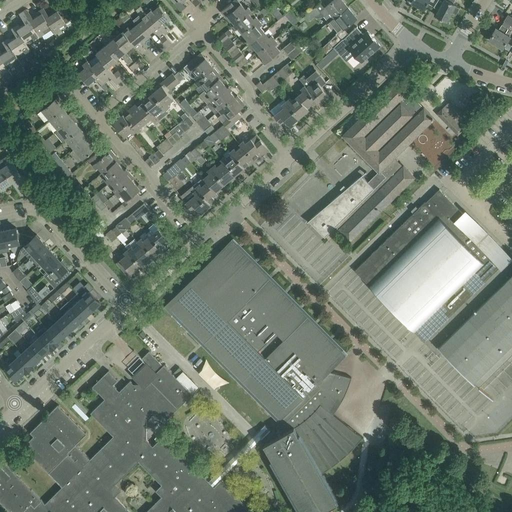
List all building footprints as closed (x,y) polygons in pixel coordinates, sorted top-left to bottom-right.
[(179,0),(174,4),(181,12),(186,7),(182,3),(182,2),(180,0),(184,0),(191,0),(199,9),(203,5),(199,0),(179,0)] [(251,11),(248,7),(246,9),(238,0),(234,0),(221,11),(226,16),(228,15),(230,18),(228,19),(233,26),(251,11)] [(329,22),(348,6),(342,0),(333,0),(327,6),(321,11),(329,22)] [(412,0),(412,3),(418,6),(418,7),(422,9),(423,8),(425,10),(429,0),(412,0)] [(443,0),(444,0),(436,15),(447,21),(452,12),(456,14),(459,8),(455,6),(456,4),(451,2),(452,0),(443,0)] [(58,27),(70,19),(61,4),(60,4),(66,13),(61,17),(55,8),(51,10),(53,12),(48,16),(43,8),(39,11),(51,29),(54,34),(60,30),(58,27)] [(283,16),(274,4),(269,9),(279,20),(283,16)] [(146,12),(165,35),(169,32),(161,23),(169,17),(171,20),(171,19),(160,6),(153,11),(151,8),(146,12)] [(344,28),(357,18),(348,6),(329,22),(338,32),(344,27),(344,28)] [(308,22),(319,13),(315,8),(299,20),(301,22),(306,19),(308,22)] [(38,15),(32,19),(26,9),(23,11),(39,37),(51,29),(39,11),(36,13),(38,15)] [(33,40),(39,37),(23,11),(18,14),(25,24),(17,29),(24,41),(31,37),(33,40)] [(243,33),(259,20),(256,16),(253,18),(249,13),(252,11),(251,11),(233,26),(236,29),(238,28),(243,33)] [(144,19),(137,24),(147,35),(154,29),(161,38),(160,39),(168,47),(173,43),(165,35),(146,12),(141,16),(144,19)] [(511,17),(508,15),(499,30),(496,28),(489,39),(497,44),(502,47),(503,48),(510,37),(505,34),(511,25),(511,17)] [(249,44),(265,31),(261,26),(263,24),(259,20),(243,33),(248,39),(246,41),(249,44)] [(139,42),(147,35),(137,24),(131,30),(128,27),(123,31),(134,45),(142,54),(146,51),(139,42)] [(24,41),(17,29),(15,26),(11,29),(16,37),(8,42),(15,54),(22,50),(24,53),(30,49),(24,41)] [(334,48),(328,53),(331,56),(337,51),(339,53),(341,55),(350,48),(355,54),(362,61),(380,45),(368,31),(364,34),(357,27),(349,34),(344,39),(334,48)] [(218,39),(221,43),(233,33),(229,29),(218,39)] [(126,52),(134,45),(123,31),(114,38),(126,52)] [(259,52),(275,39),(272,35),(270,37),(265,31),(249,44),(252,48),(254,46),(259,52)] [(337,34),(329,41),(334,48),(344,39),(343,39),(342,39),(337,33),(336,34),(337,34)] [(135,63),(126,52),(114,38),(105,46),(117,59),(122,55),(124,58),(124,59),(134,71),(138,67),(135,63)] [(0,51),(0,50),(0,58),(6,68),(11,75),(23,67),(20,63),(20,62),(15,54),(8,42),(6,39),(2,42),(7,50),(2,53),(0,51)] [(262,60),(265,63),(281,50),(276,44),(278,43),(275,39),(259,52),(264,58),(262,60)] [(295,39),(283,48),(288,54),(299,44),(295,39)] [(52,41),(45,45),(48,50),(55,45),(52,41)] [(225,48),(229,52),(236,46),(233,42),(225,48)] [(288,54),(292,59),(304,50),(299,44),(288,54)] [(108,67),(117,59),(105,46),(96,53),(98,55),(108,67)] [(233,58),(237,62),(244,55),(241,51),(233,58)] [(196,82),(214,67),(202,52),(184,67),(188,72),(189,74),(192,77),(194,78),(195,77),(197,80),(196,82)] [(114,74),(108,67),(98,55),(89,62),(104,79),(109,75),(117,84),(121,81),(114,74)] [(143,63),(139,58),(135,63),(138,67),(143,63)] [(91,82),(96,78),(102,85),(104,83),(106,82),(104,79),(89,62),(88,61),(83,65),(85,68),(79,73),(90,87),(91,86),(89,84),(91,82)] [(206,89),(220,78),(217,75),(219,74),(214,67),(196,82),(197,83),(199,86),(201,84),(206,89)] [(282,68),(278,71),(285,79),(289,75),(282,68)] [(125,78),(118,70),(114,74),(121,81),(125,78)] [(306,85),(320,103),(331,94),(328,90),(327,92),(322,86),(321,86),(326,82),(326,83),(327,82),(316,70),(317,71),(308,79),(304,74),(300,78),(299,78),(305,86),(306,85)] [(180,81),(175,75),(173,73),(168,77),(175,85),(180,81)] [(273,76),(269,79),(275,87),(279,83),(273,76)] [(170,89),(175,85),(168,77),(163,81),(170,89)] [(206,89),(200,94),(208,104),(211,101),(229,86),(227,87),(220,78),(206,89)] [(266,88),(263,84),(260,81),(256,85),(262,92),(266,88)] [(434,118),(425,109),(398,81),(344,135),(379,171),(368,182),(362,176),(362,175),(347,188),(348,188),(349,190),(345,194),(343,192),(343,191),(328,204),(328,205),(329,204),(331,208),(327,212),(324,209),(324,208),(307,221),(308,222),(309,221),(325,237),(336,227),(350,241),(415,177),(395,157),(434,118)] [(109,88),(104,83),(102,85),(101,86),(106,91),(109,88)] [(153,93),(167,108),(171,105),(169,102),(174,98),(161,83),(157,86),(159,88),(153,93)] [(313,109),(320,103),(306,85),(305,86),(302,89),(304,91),(298,96),(309,109),(312,107),(313,109)] [(211,101),(208,104),(216,113),(219,110),(235,97),(230,91),(232,89),(229,86),(211,101)] [(153,93),(152,91),(142,98),(155,113),(161,120),(162,118),(161,118),(169,111),(169,112),(170,112),(167,108),(153,93)] [(300,117),(309,109),(298,96),(293,100),(290,98),(287,101),(300,117)] [(51,119),(64,108),(59,103),(61,101),(58,97),(49,104),(46,101),(40,107),(42,110),(43,110),(51,119)] [(227,128),(242,116),(238,111),(243,106),(235,97),(219,110),(222,114),(225,112),(229,117),(223,123),(224,124),(227,128)] [(161,120),(155,113),(142,98),(136,104),(137,106),(134,109),(145,122),(145,121),(148,125),(154,120),(156,123),(161,120)] [(185,107),(189,103),(185,99),(181,102),(185,107)] [(300,117),(287,101),(286,101),(284,99),(271,109),(276,114),(274,115),(280,122),(285,119),(292,127),(295,124),(294,122),(300,117)] [(442,109),(438,113),(443,119),(448,114),(459,125),(454,130),(456,132),(458,133),(458,134),(463,129),(471,121),(466,116),(450,100),(442,109)] [(189,112),(190,111),(193,108),(189,103),(185,107),(189,112)] [(59,129),(74,117),(71,112),(69,114),(64,108),(51,119),(59,129)] [(145,122),(134,109),(131,111),(130,109),(123,114),(138,132),(142,129),(140,126),(145,122)] [(193,116),(197,120),(203,115),(199,111),(193,116)] [(138,133),(138,132),(123,114),(112,124),(114,123),(125,136),(131,131),(133,134),(136,131),(138,133)] [(74,117),(59,129),(55,133),(63,142),(67,139),(80,128),(75,122),(78,120),(74,117)] [(190,127),(190,126),(194,122),(188,117),(184,120),(184,119),(179,123),(186,131),(190,127)] [(29,120),(25,123),(34,133),(37,130),(29,120)] [(180,136),(186,131),(179,123),(170,131),(178,140),(181,138),(180,136)] [(219,138),(221,141),(223,139),(231,132),(227,128),(224,124),(214,132),(219,138)] [(205,130),(208,133),(214,128),(212,125),(205,130)] [(478,137),(483,133),(476,126),(471,130),(478,137)] [(75,149),(90,136),(87,132),(85,133),(80,128),(67,139),(75,149)] [(173,145),(178,140),(170,131),(169,132),(172,135),(168,139),(173,145)] [(215,142),(219,138),(214,132),(210,136),(215,142)] [(42,143),(45,140),(39,133),(36,136),(42,143)] [(240,144),(255,162),(261,156),(260,155),(263,152),(264,154),(270,150),(257,134),(246,143),(244,141),(240,144)] [(81,160),(96,148),(92,142),(94,140),(90,136),(75,149),(71,152),(78,160),(81,160)] [(42,143),(48,150),(50,152),(56,147),(48,138),(45,140),(42,143)] [(205,140),(201,143),(206,150),(210,146),(205,140)] [(255,162),(240,144),(242,146),(236,151),(234,149),(230,152),(246,170),(252,164),(250,162),(253,160),(255,162)] [(186,155),(191,162),(201,154),(195,147),(191,151),(189,151),(185,155),(186,155)] [(103,173),(117,161),(114,158),(116,156),(111,149),(105,154),(101,149),(89,159),(96,168),(98,166),(103,173)] [(164,155),(163,154),(159,149),(155,153),(160,159),(164,155)] [(58,162),(61,159),(55,152),(52,155),(58,162)] [(242,173),(246,170),(230,152),(232,154),(227,159),(225,156),(221,159),(236,177),(235,175),(240,171),(242,173)] [(187,165),(191,162),(186,155),(182,159),(187,165)] [(22,178),(12,161),(10,159),(8,157),(6,157),(4,157),(0,159),(0,167),(1,168),(10,182),(16,178),(18,181),(22,178)] [(150,167),(155,163),(150,157),(145,161),(150,167)] [(66,177),(72,173),(61,159),(58,162),(55,164),(66,177)] [(233,180),(236,177),(221,159),(221,160),(223,162),(217,167),(215,164),(212,167),(225,183),(231,179),(233,180)] [(110,181),(125,170),(117,161),(103,173),(107,177),(105,179),(108,183),(110,181)] [(216,191),(225,183),(212,167),(208,171),(209,173),(204,178),(207,181),(220,197),(221,197),(216,191)] [(4,186),(10,182),(1,168),(0,168),(0,190),(1,192),(5,189),(4,186)] [(116,193),(133,179),(128,173),(129,172),(126,168),(125,170),(110,181),(115,187),(113,189),(116,193)] [(163,174),(168,181),(173,177),(167,171),(163,174)] [(133,179),(116,193),(120,197),(119,198),(128,208),(141,197),(137,192),(140,189),(133,179)] [(211,205),(220,197),(207,181),(202,185),(200,183),(196,187),(197,189),(211,205)] [(78,192),(84,188),(80,183),(74,187),(78,192)] [(95,202),(92,197),(84,188),(78,192),(90,207),(95,202)] [(198,216),(211,205),(197,189),(194,192),(196,194),(186,202),(192,209),(197,206),(201,212),(197,215),(198,216)] [(511,262),(505,255),(507,253),(477,223),(473,226),(462,215),(464,214),(440,189),(426,202),(425,202),(418,208),(416,206),(411,211),(413,213),(355,271),(373,289),(373,288),(406,322),(406,323),(413,329),(413,330),(439,357),(440,356),(438,355),(443,351),(479,387),(511,354),(511,262)] [(102,210),(107,205),(97,193),(92,197),(95,202),(102,210)] [(137,221),(149,209),(144,203),(132,214),(137,221)] [(133,224),(137,221),(132,214),(127,218),(133,224)] [(96,225),(88,231),(97,241),(104,235),(101,230),(104,227),(100,222),(96,225)] [(117,226),(112,230),(117,236),(122,232),(117,226)] [(5,230),(8,245),(20,242),(16,228),(5,230)] [(147,233),(149,236),(162,251),(169,246),(167,244),(172,240),(169,236),(167,238),(159,228),(153,233),(151,230),(147,233)] [(0,231),(0,246),(8,245),(5,230),(0,231)] [(25,244),(33,253),(45,243),(37,234),(25,244)] [(159,254),(162,251),(149,236),(143,240),(141,238),(137,241),(139,243),(140,243),(151,257),(157,252),(159,254)] [(333,369),(346,356),(231,240),(166,304),(281,420),(261,439),(302,511),(332,511),(334,511),(331,506),(338,502),(321,473),(325,471),(337,462),(349,452),(359,441),(362,437),(363,437),(330,411),(338,400),(342,401),(346,393),(349,385),(352,377),(336,373),(333,369)] [(45,243),(33,253),(30,257),(37,265),(52,251),(45,243)] [(132,246),(128,249),(141,265),(142,265),(143,267),(153,259),(151,257),(140,243),(139,243),(134,248),(132,246)] [(132,273),(141,265),(128,249),(124,252),(126,255),(117,263),(123,270),(127,267),(132,273)] [(49,270),(60,260),(52,251),(37,265),(41,262),(49,270)] [(49,270),(43,275),(51,284),(55,287),(68,275),(71,272),(66,267),(68,265),(62,259),(61,261),(60,260),(49,270)] [(20,281),(25,276),(18,267),(14,271),(20,281)] [(33,285),(25,276),(20,281),(28,289),(32,285),(33,285)] [(64,284),(58,290),(62,293),(67,288),(64,284)] [(28,289),(27,290),(37,303),(38,302),(39,302),(43,298),(51,291),(46,285),(38,292),(32,285),(28,289)] [(77,293),(82,299),(92,310),(101,302),(96,296),(99,294),(93,288),(91,291),(85,285),(77,293)] [(7,286),(7,287),(2,290),(5,295),(11,291),(7,286)] [(58,290),(52,295),(56,299),(62,293),(58,290)] [(92,310),(82,299),(73,306),(84,317),(92,310)] [(17,300),(11,303),(15,309),(16,309),(21,306),(17,300)] [(30,310),(34,314),(42,306),(39,302),(30,310)] [(16,309),(22,318),(27,313),(21,306),(16,309)] [(84,317),(73,306),(65,314),(75,325),(84,317)] [(27,313),(22,318),(25,321),(34,314),(30,310),(27,313)] [(75,325),(65,314),(57,322),(67,333),(75,325)] [(159,331),(183,357),(194,347),(169,321),(159,331)] [(48,329),(58,341),(67,333),(57,322),(48,329)] [(36,333),(50,348),(51,348),(52,349),(59,342),(58,341),(48,329),(45,326),(36,333)] [(11,339),(17,334),(14,330),(8,336),(11,339)] [(28,341),(42,356),(50,348),(36,333),(28,341)] [(8,336),(5,338),(0,342),(0,344),(3,347),(11,339),(8,336)] [(23,352),(33,364),(42,356),(28,341),(31,345),(23,352)] [(253,511),(221,480),(214,487),(164,435),(153,446),(147,440),(147,418),(153,412),(164,422),(182,404),(179,400),(182,398),(185,401),(193,394),(164,364),(163,365),(149,351),(142,359),(156,373),(151,377),(145,384),(134,384),(130,380),(116,394),(113,391),(117,388),(113,384),(118,380),(109,370),(93,386),(105,398),(91,413),(114,436),(90,459),(76,444),(87,433),(58,404),(30,432),(34,436),(23,447),(62,486),(45,503),(2,460),(0,462),(0,501),(10,511),(253,511)] [(33,364),(23,352),(14,360),(25,371),(26,372),(34,365),(33,364)] [(201,352),(190,362),(252,425),(262,415),(201,352)] [(14,360),(6,368),(16,379),(25,371),(14,360)] [(238,451),(207,405),(187,418),(215,460),(225,453),(232,462),(243,455),(240,450),(238,451)]
